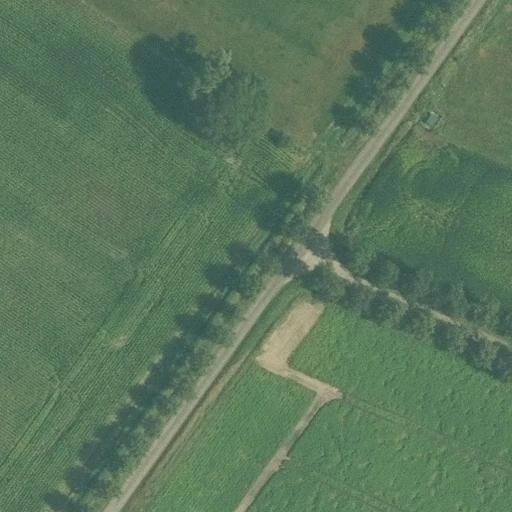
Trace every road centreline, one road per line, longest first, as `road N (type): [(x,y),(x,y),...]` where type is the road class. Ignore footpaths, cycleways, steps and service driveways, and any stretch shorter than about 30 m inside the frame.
road 1 (unclassified): [(94,511),(294,257)]
road 2 (unclassified): [(294,257),(478,0)]
road 3 (unclassified): [(511,351),(294,257)]
